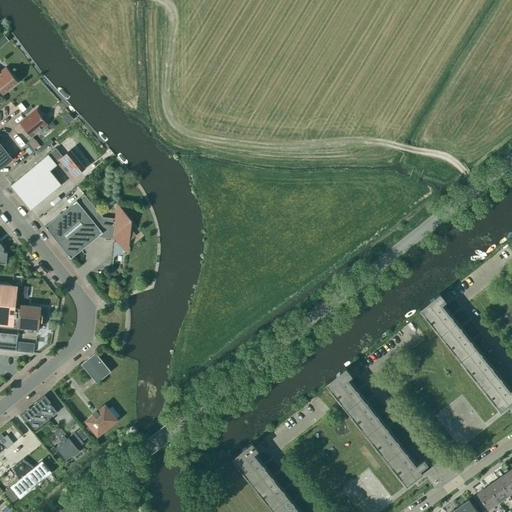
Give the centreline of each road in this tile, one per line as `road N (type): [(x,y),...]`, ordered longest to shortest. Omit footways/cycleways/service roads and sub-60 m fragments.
road 1 (secondary): [(67,511),(511,159)]
road 2 (track): [(474,189),(443,155),(372,139),(278,148),(194,134),(169,99),(169,26),(149,0)]
road 3 (unclassified): [(0,412),(81,346),(90,318),(0,199)]
road 4 (residential): [(454,485),(367,375),(418,332)]
road 5 (residential): [(325,511),(274,446),(327,406)]
road 6 (residential): [(511,364),(460,298),(507,261)]
